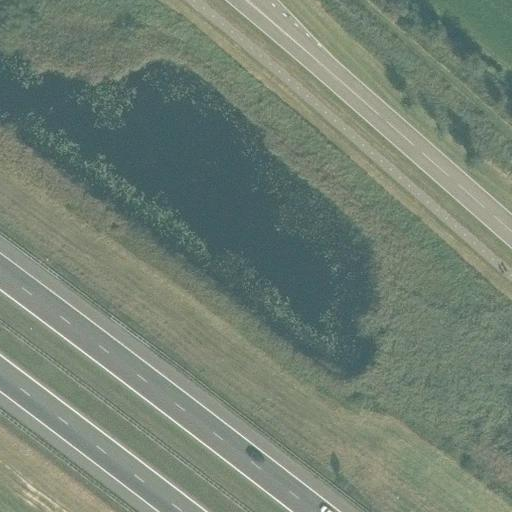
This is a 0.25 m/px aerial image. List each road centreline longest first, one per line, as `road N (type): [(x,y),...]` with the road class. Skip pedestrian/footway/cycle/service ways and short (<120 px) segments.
road 1 (motorway): [(312,511),(0,282)]
road 2 (tertiary): [(511,236),(242,0)]
road 3 (motorway): [(0,376),(177,511)]
